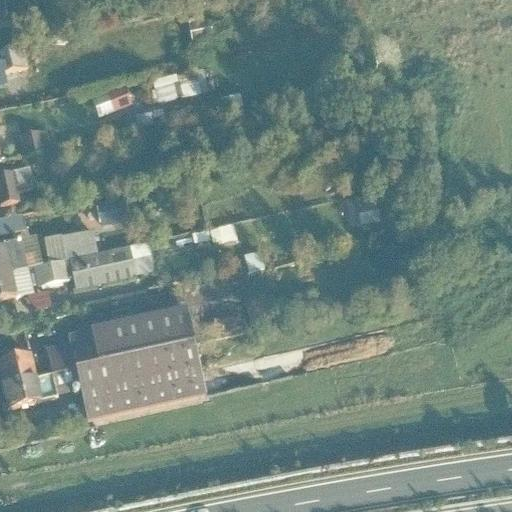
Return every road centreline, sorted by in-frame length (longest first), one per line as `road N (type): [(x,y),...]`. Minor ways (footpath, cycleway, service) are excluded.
road 1 (track): [(511,390),(0,486)]
road 2 (motorway): [(511,472),(259,511)]
